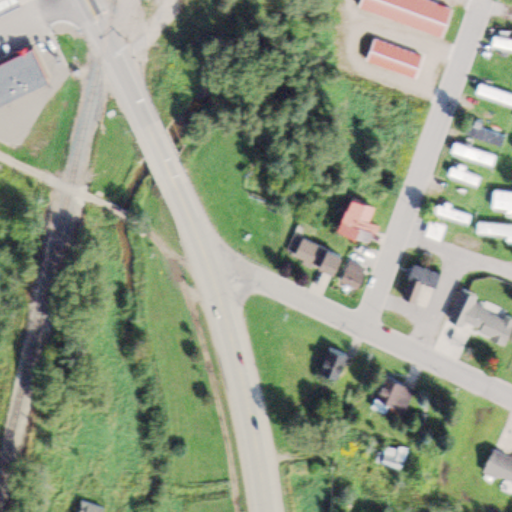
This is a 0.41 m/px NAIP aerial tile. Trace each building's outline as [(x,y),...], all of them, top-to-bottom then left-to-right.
[(0,14),(0,0),(23,0),(25,3),(0,14)] [(363,0),(361,11),(446,37),(455,7),(433,0),(363,0)] [(493,49),(511,52),(511,40),(496,37),(493,49)] [(0,64),(35,48),(51,81),(0,105),(0,64)] [(477,97),(511,108),(511,95),(481,85),(477,97)] [(465,133),(503,150),(507,141),(469,124),(465,133)] [(453,155),(493,169),(497,159),(456,145),(453,155)] [(482,180),(453,168),(449,178),(478,190),(482,180)] [(492,213),(511,213),(511,194),(493,193),(492,213)] [(378,208),(357,198),(342,230),(373,245),(382,227),(372,222),(378,208)] [(437,213),(467,230),(473,221),(443,204),(437,213)] [(442,244),(448,228),(432,222),(425,238),(442,244)] [(511,227),(478,224),(476,236),(511,239),(511,227)] [(338,276),(346,258),(305,239),(297,257),(338,276)] [(370,271),(351,262),(341,283),(359,292),(370,271)] [(444,274),(417,265),(406,298),(421,303),(427,284),(439,288),(444,274)] [(508,347),(511,338),(511,320),(507,318),(506,320),(476,304),(465,326),(508,347)] [(321,373),(340,382),(352,359),(333,349),(321,373)] [(388,418),(392,407),(408,413),(417,389),(385,378),(373,412),(388,418)] [(511,486),(511,457),(495,451),(485,477),(511,486)] [(101,511),(84,502),(78,511),(101,511)]
